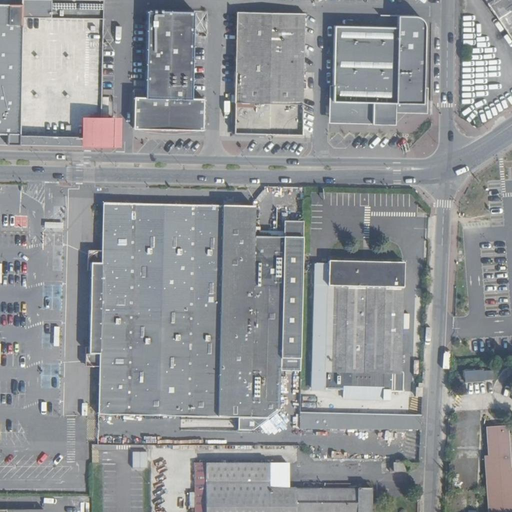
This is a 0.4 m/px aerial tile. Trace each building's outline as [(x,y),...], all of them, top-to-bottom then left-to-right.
[(0,0),(0,146),(10,147),(80,148),(103,148),(104,141),(98,141),(98,123),(91,123),(92,32),(29,31),(29,0),(0,0)] [(511,0),(484,0),(511,40),(511,0)] [(134,130),(203,131),(203,101),(192,101),(192,91),(193,37),(193,13),(146,12),(146,24),(145,73),(145,89),(145,98),(145,99),(134,98),(134,130)] [(236,69),(235,99),(301,101),(302,14),(237,13),(236,69)] [(398,15),(379,14),(379,22),(387,22),(387,26),(398,26),(398,15)] [(334,26),(333,85),(329,85),(328,124),(396,126),(396,113),(425,114),(427,26),(425,21),(422,18),(417,17),(399,16),(399,27),(334,26)] [(145,89),(134,89),(134,98),(145,98),(145,89)] [(301,101),(235,99),(234,133),(300,135),(301,101)] [(97,416),(103,204),(96,204),(91,415),(97,416)] [(136,204),(103,204),(97,416),(279,419),(283,238),(252,238),(253,231),(253,227),(251,226),(251,219),(253,219),(252,207),(136,204)] [(19,229),(19,217),(0,217),(1,230),(19,229)] [(343,399),(364,400),(364,389),(382,389),(382,393),(403,393),(403,375),(401,374),(404,265),(328,263),(328,265),(314,265),(312,390),(343,391),(343,399)] [(464,381),(485,380),(485,379),(492,379),(492,371),(483,371),(483,370),(464,371),(464,381)] [(42,374),(42,388),(59,387),(59,374),(42,374)] [(364,389),(364,400),(382,400),(382,393),(382,389),(364,389)] [(310,391),(300,390),(299,431),(358,431),(358,416),(309,415),(310,391)] [(383,417),(358,416),(358,431),(383,431),(383,417)] [(410,431),(410,417),(383,417),(383,431),(410,431)] [(410,431),(420,431),(421,418),(410,417),(410,431)] [(484,456),(488,511),(511,511),(511,496),(511,497),(511,496),(511,467),(510,468),(507,425),(487,426),(488,456),(484,456)] [(148,468),(147,452),(133,452),(133,468),(148,468)] [(270,464),(206,464),(206,484),(270,484),(270,464)] [(406,473),(406,464),(389,464),(389,473),(406,473)] [(270,484),(206,484),(206,511),(369,511),(370,490),(270,490),(270,484)]
